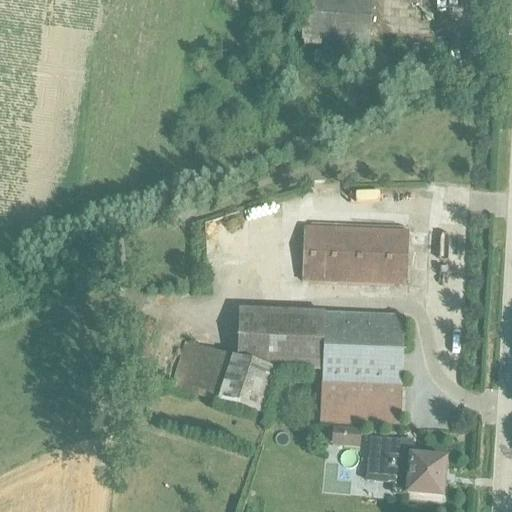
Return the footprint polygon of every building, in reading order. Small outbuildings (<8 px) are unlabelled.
[(274,0),(273,19),(284,20),(285,0),(274,0)] [(305,0),(302,49),(369,53),(372,0),(305,0)] [(314,54),(314,64),(363,65),(364,56),(314,54)] [(304,229),(302,283),(406,289),(408,233),(304,229)] [(185,344),(170,391),(265,421),(279,374),(273,372),(321,374),(320,427),(401,430),(404,318),(326,316),(326,315),(239,310),(236,360),(185,344)] [(333,430),(331,449),(359,451),(361,432),(333,430)] [(367,462),(365,484),(388,487),(388,485),(394,486),(394,487),(393,487),(392,496),(442,501),(446,463),(428,461),(428,457),(413,456),(415,444),(400,442),(400,444),(371,441),(368,462),(367,462)]
